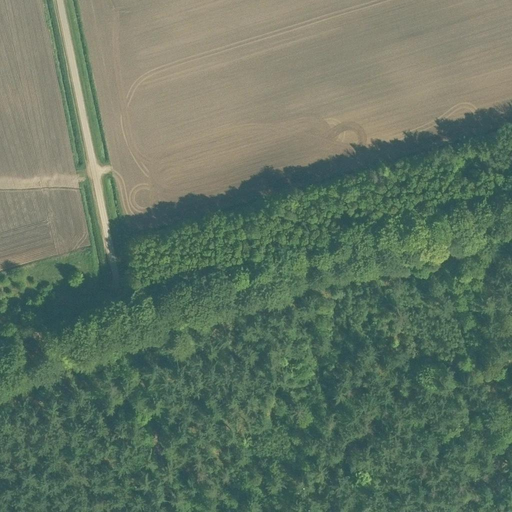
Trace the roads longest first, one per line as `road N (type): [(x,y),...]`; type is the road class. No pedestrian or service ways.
road 1 (track): [(0,365),(125,318),(511,206)]
road 2 (unclassified): [(174,511),(58,0)]
